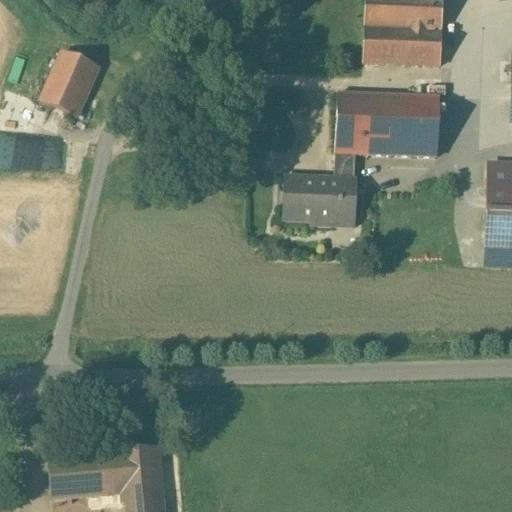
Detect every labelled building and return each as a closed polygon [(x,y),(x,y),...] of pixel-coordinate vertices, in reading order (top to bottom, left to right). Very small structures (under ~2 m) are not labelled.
[(439,0),(363,0),(361,66),(437,69),(439,0)] [(96,71),(59,55),(37,104),(75,121),(96,71)] [(436,100),(335,96),(333,157),(353,158),(433,161),(436,100)] [(353,158),(333,157),(332,182),(352,183),(353,158)] [(511,169),(487,169),(483,268),(511,269),(511,169)] [(332,182),(282,180),(281,224),(310,225),(309,229),(332,230),(332,226),(350,226),(350,230),(352,230),(354,183),(352,183),(332,182)] [(160,511),(155,451),(115,454),(115,457),(45,463),(49,502),(119,496),(120,511),(160,511)]
